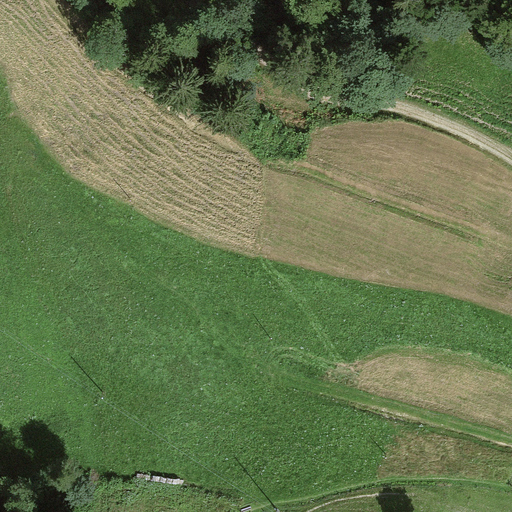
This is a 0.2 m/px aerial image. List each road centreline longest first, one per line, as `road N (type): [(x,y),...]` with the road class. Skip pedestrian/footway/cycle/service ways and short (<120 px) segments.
road 1 (track): [(191,0),(279,63),(511,160)]
road 2 (track): [(511,441),(305,383)]
